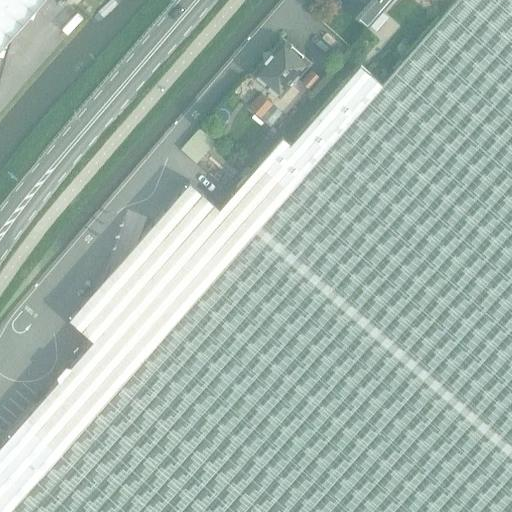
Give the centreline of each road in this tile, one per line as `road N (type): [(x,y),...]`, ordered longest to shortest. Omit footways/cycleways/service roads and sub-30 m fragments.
road 1 (unclassified): [(0,348),(300,0)]
road 2 (primary): [(0,234),(192,0)]
